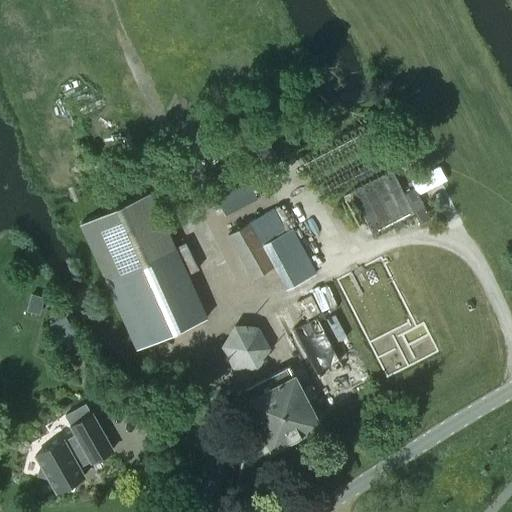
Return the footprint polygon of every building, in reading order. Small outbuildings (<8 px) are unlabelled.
[(217,200),(224,215),(257,198),(249,183),(217,200)] [(80,224),(120,310),(138,349),(205,318),(188,279),(148,193),(80,224)] [(314,273),(291,229),(286,232),(274,209),(228,234),(252,278),(283,262),(295,283),(314,273)] [(318,291),(273,314),(309,385),(315,397),(323,411),(374,385),(360,356),(353,359),(318,291)] [(65,314),(49,324),(65,351),(81,341),(65,314)] [(222,346),(233,366),(257,367),(269,347),(258,327),(234,326),(222,346)] [(290,367),(245,390),(276,451),(321,427),(290,367)] [(91,413),(91,414),(85,402),(64,413),(70,426),(77,438),(65,444),(62,439),(35,455),(40,464),(37,475),(48,478),(56,492),(64,487),(72,489),(75,481),(83,476),(76,463),(87,457),(90,462),(112,449),(91,413)]
